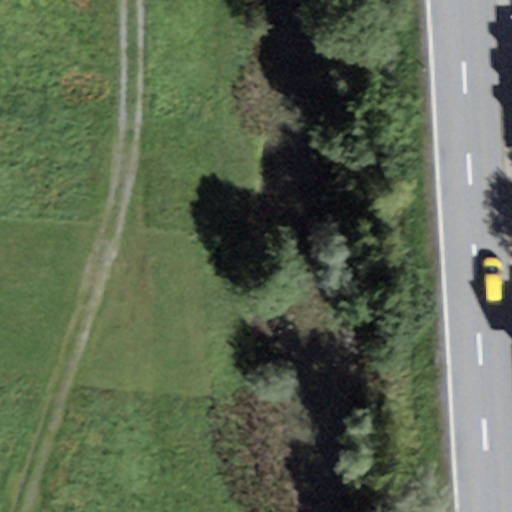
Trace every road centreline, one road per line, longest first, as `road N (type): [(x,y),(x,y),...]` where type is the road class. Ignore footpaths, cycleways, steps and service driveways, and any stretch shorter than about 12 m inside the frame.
road 1 (primary): [(489,511),(461,0)]
road 2 (track): [(125,0),(124,131),(103,251)]
